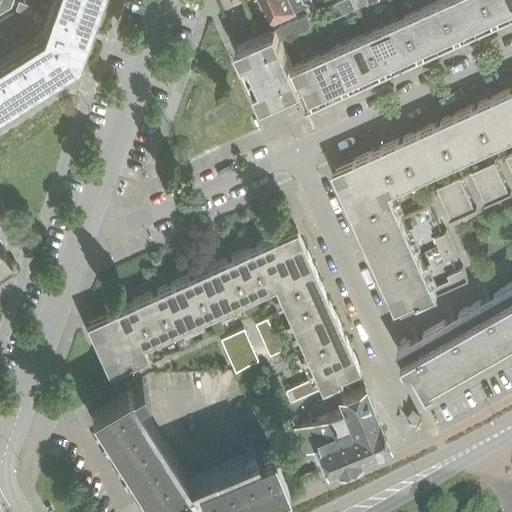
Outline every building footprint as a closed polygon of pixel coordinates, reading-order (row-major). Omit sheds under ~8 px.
[(11,0),(0,0),(0,12),(9,7),(11,0)] [(87,29),(97,1),(93,0),(54,0),(49,16),(87,29)] [(259,0),(270,24),(293,14),(292,12),(286,0),(259,0)] [(286,0),(292,12),(317,0),(286,0)] [(339,15),(347,12),(341,0),(339,0),(333,3),(339,15)] [(351,0),(341,0),(347,12),(355,8),(351,0)] [(459,39),(441,0),(440,0),(404,16),(422,56),(459,39)] [(441,0),(459,39),(497,22),(487,0),(441,0)] [(511,0),(487,0),(497,22),(511,15),(511,0)] [(30,5),(18,1),(15,10),(27,14),(30,5)] [(331,19),(339,15),(333,3),(325,6),(331,19)] [(318,21),(328,16),(324,8),(314,13),(318,21)] [(261,104),(300,87),(291,67),(292,67),(280,40),(311,26),(306,15),(235,47),(261,104)] [(87,29),(49,16),(42,35),(76,62),(87,29)] [(384,73),(422,56),(404,16),(366,33),(384,73)] [(346,90),(384,73),(366,33),(329,50),(346,90)] [(76,62),(42,35),(21,48),(43,82),(76,62)] [(0,61),(0,78),(14,101),(43,82),(21,48),(0,61)] [(309,107),(346,90),(329,50),(292,67),(291,67),(300,87),(309,107)] [(0,110),(14,101),(0,78),(0,110)] [(511,87),(372,151),(389,190),(511,134),(511,87)] [(433,287),(389,190),(372,151),(332,168),(397,311),(468,279),(463,268),(446,275),(449,280),(433,287)] [(508,194),(493,163),(471,173),(485,204),(508,194)] [(474,210),(459,178),(436,188),(450,220),(474,210)] [(256,244),(273,283),(312,264),(295,226),(256,244)] [(457,255),(446,232),(434,237),(444,260),(457,255)] [(142,342),(273,283),(256,244),(124,303),(137,332),(142,342)] [(0,264),(8,260),(0,246),(0,264)] [(360,369),(312,264),(273,283),(315,375),(284,389),(289,401),(360,369)] [(511,281),(412,338),(397,347),(420,387),(511,334),(511,281)] [(146,352),(142,342),(137,332),(124,303),(85,321),(107,370),(146,352)] [(268,354),(280,349),(266,317),(254,322),(268,354)] [(234,370),(257,359),(242,327),(219,338),(234,370)] [(186,331),(174,336),(180,348),(191,343),(186,331)] [(279,351),(270,355),(277,371),(286,367),(279,351)] [(112,394),(91,408),(106,433),(146,495),(149,499),(152,504),(152,505),(156,511),(217,511),(286,484),(287,484),(272,447),(272,446),(271,446),(270,447),(257,453),(185,482),(183,478),(132,397),(136,394),(142,390),(143,390),(142,390),(147,387),(140,377),(126,387),(125,386),(113,394),(112,394)] [(355,454),(386,441),(377,418),(376,419),(362,385),(339,394),(344,406),(294,427),(304,451),(318,445),(326,466),(336,462),(338,466),(357,458),(355,454)]
